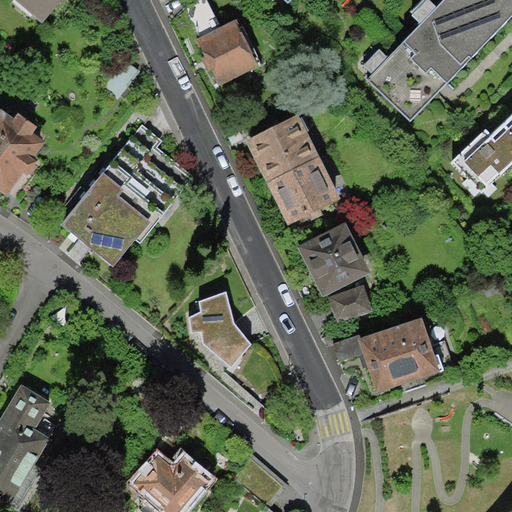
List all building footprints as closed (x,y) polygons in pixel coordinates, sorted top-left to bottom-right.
[(11,0),(43,26),(64,0),(11,0)] [(205,0),(186,11),(198,36),(193,38),(218,86),(259,65),(235,20),(218,24),(205,0)] [(377,74),(371,80),(408,118),(511,15),(511,0),(442,0),(445,2),(436,10),(428,2),(413,16),(425,28),(388,65),(378,55),(368,65),(377,74)] [(14,120),(0,110),(0,189),(7,194),(23,169),(32,174),(38,165),(33,161),(46,141),(35,134),(41,126),(19,112),(14,120)] [(302,115),(247,140),(287,226),(341,201),(302,115)] [(511,115),(494,133),(487,126),(450,164),(482,195),(511,165),(511,115)] [(131,139),(60,228),(110,268),(132,240),(141,247),(190,186),(131,139)] [(347,222),(300,244),(324,295),(371,272),(347,222)] [(365,288),(329,300),(338,327),(374,315),(365,288)] [(355,332),(331,340),(338,363),(363,355),(377,399),(447,377),(428,317),(358,339),(355,332)] [(51,405),(21,387),(0,421),(0,430),(2,432),(0,435),(0,501),(17,511),(23,511),(53,464),(40,457),(58,428),(43,418),(51,405)] [(175,472),(158,458),(133,489),(161,511),(190,511),(213,484),(185,461),(175,472)] [(287,489),(252,459),(217,511),(273,511),(270,509),(287,489)] [(511,511),(511,502),(502,511),(511,511)]
